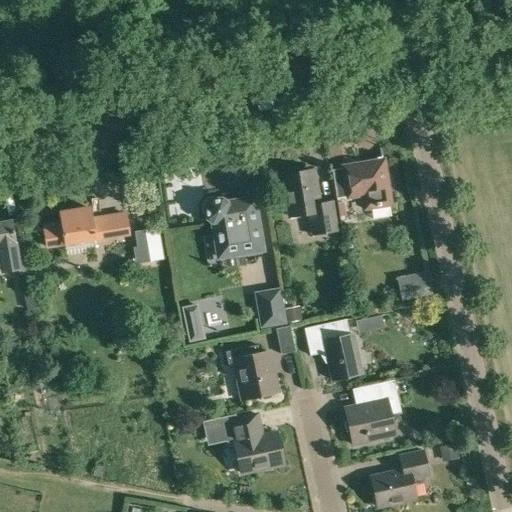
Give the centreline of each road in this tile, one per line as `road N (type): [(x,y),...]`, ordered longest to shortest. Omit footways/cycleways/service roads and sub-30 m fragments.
road 1 (residential): [(502,511),(407,60)]
road 2 (secondary): [(0,127),(407,60)]
